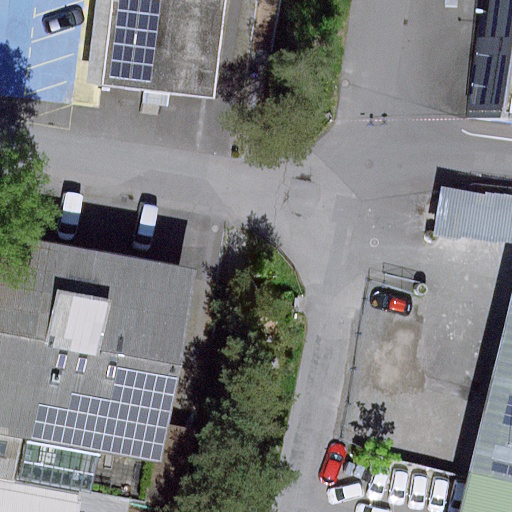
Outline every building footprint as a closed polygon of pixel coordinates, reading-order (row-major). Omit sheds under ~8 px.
[(212,0),(85,0),(75,84),(201,99),(212,0)] [(511,0),(510,0),(496,110),(511,112),(511,0)] [(71,242),(0,228),(0,429),(37,435),(71,242)] [(201,265),(71,242),(37,435),(167,458),(201,265)] [(511,511),(511,368),(476,511),(511,511)] [(91,489),(0,471),(0,511),(138,511),(141,498),(91,489)]
